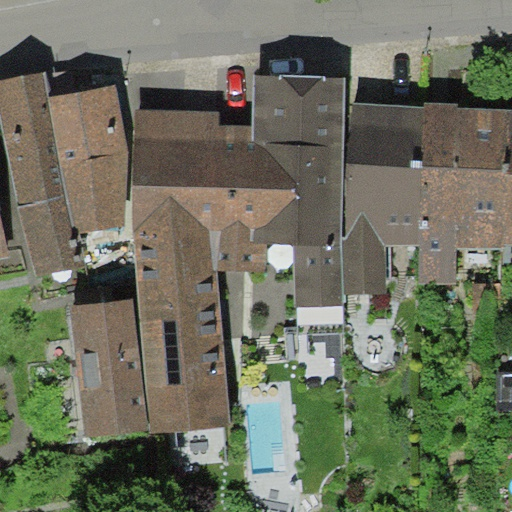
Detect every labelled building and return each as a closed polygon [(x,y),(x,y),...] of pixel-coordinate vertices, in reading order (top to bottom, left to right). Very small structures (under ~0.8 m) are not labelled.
[(48,60),(0,69),(0,87),(35,266),(87,256),(84,241),(53,84),(48,60)] [(256,64),(255,116),(254,229),(298,230),(297,312),(347,313),(350,281),(353,94),(353,65),(256,64)] [(121,75),(53,84),(84,241),(129,236),(127,135),(121,75)] [(425,98),(353,94),(350,281),(388,281),(389,236),(420,237),(425,98)] [(502,101),(425,98),(420,237),(418,279),(456,280),(457,239),(496,240),(502,101)] [(219,103),(136,100),(137,287),(149,420),(228,413),(217,261),(255,261),(254,229),(255,116),(219,116),(219,103)] [(511,101),(502,101),(496,240),(511,239),(511,101)] [(149,420),(137,287),(72,293),(85,427),(149,420)]
